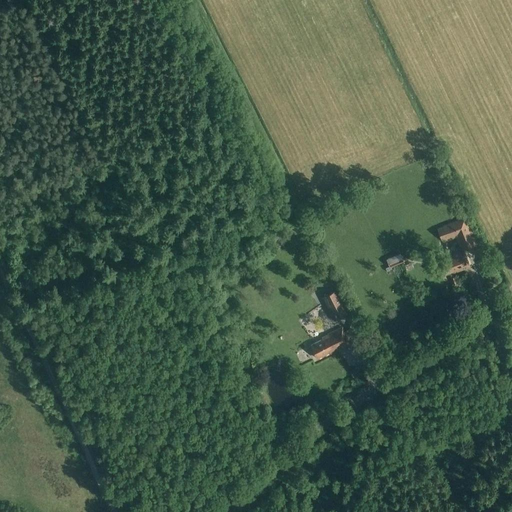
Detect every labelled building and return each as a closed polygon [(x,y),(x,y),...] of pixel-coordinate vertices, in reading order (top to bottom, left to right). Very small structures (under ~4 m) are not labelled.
[(463,251),(464,250),(475,246),(478,255),(482,253),(472,227),(469,229),(465,218),(440,228),(446,243),(456,239),(459,248),(461,247),(463,250),(463,251)] [(469,266),(464,250),(463,251),(463,250),(451,254),(452,256),(434,262),(439,275),(451,270),(452,272),(469,266)] [(386,260),(389,269),(403,263),(400,255),(386,260)] [(322,298),(334,322),(348,314),(347,312),(350,310),(339,289),(322,298)] [(349,330),(356,333),(360,323),(352,320),(349,330)] [(329,336),(311,345),(317,357),(330,351),(330,353),(350,343),(342,327),(328,334),(329,336)]
